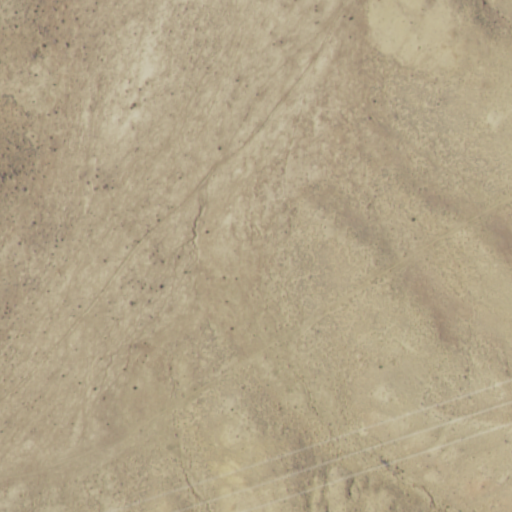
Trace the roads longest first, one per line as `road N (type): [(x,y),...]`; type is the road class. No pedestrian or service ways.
road 1 (track): [(511,213),(295,340),(0,495)]
road 2 (track): [(0,55),(262,0)]
